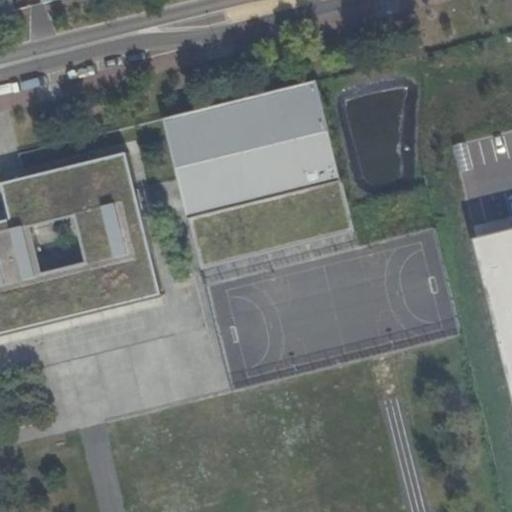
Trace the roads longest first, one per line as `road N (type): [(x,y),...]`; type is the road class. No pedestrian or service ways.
road 1 (tertiary): [(0,85),(339,0)]
road 2 (tertiary): [(232,0),(0,57)]
